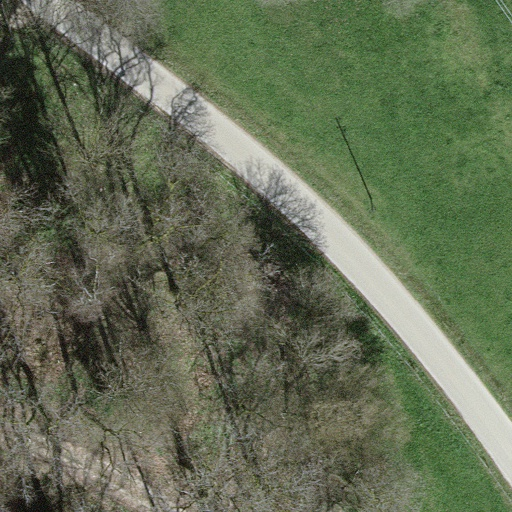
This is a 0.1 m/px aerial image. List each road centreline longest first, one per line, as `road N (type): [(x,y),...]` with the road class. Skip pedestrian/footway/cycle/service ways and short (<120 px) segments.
road 1 (unclassified): [(511,452),(335,238),(51,0)]
road 2 (track): [(0,426),(156,511)]
